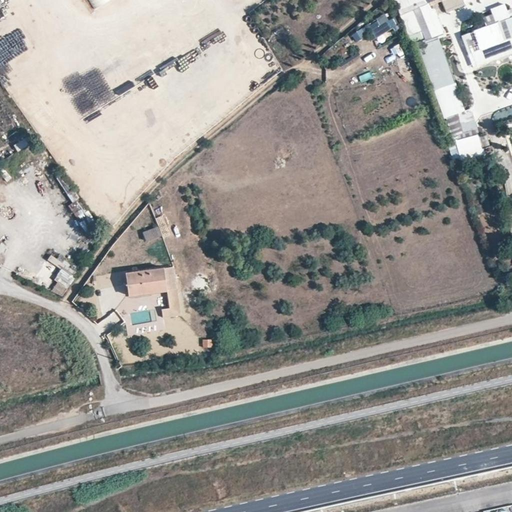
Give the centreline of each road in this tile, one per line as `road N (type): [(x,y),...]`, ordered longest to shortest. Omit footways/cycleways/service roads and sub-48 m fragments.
road 1 (unclassified): [(511,318),(129,407),(113,393),(95,339),(60,312),(0,290)]
road 2 (secondary): [(246,511),(511,453)]
road 3 (unknown): [(511,200),(508,166),(450,33)]
road 4 (track): [(129,407),(0,440)]
